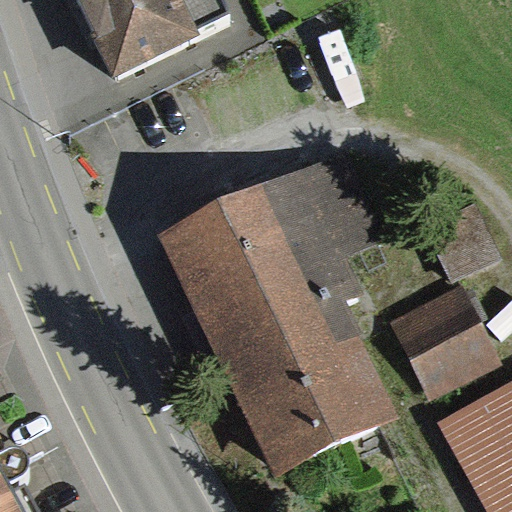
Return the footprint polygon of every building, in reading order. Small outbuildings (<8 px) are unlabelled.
[(79,0),(97,38),(113,75),(230,19),(219,0),(79,0)] [(352,156),(166,237),(230,381),(276,487),(402,432),(350,312),(367,305),(348,263),(391,244),(352,156)] [(475,204),(427,226),(451,280),(499,258),(475,204)] [(461,287),(392,323),(434,402),(503,366),(461,287)] [(511,511),(511,388),(447,423),(494,511),(511,511)] [(0,475),(0,511),(23,511),(4,474),(0,475)]
